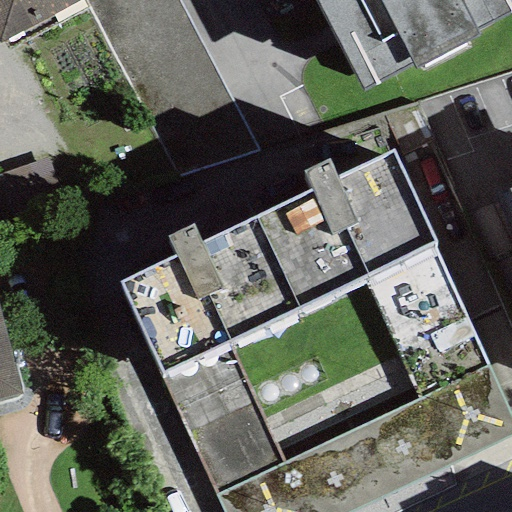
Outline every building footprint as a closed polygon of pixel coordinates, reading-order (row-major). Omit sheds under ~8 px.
[(0,0),(0,42),(81,0),(0,0)] [(178,0),(82,0),(177,180),(257,149),(178,0)] [(511,0),(316,0),(364,90),(413,64),(416,71),(478,38),(474,32),(511,12),(511,0)] [(493,361),(437,241),(394,149),(337,176),(329,160),(304,171),(313,192),(253,220),(294,308),(362,276),(418,395),(493,361)] [(49,158),(1,174),(15,217),(63,201),(49,158)] [(225,340),(294,308),(253,220),(203,243),(194,223),(168,236),(177,255),(119,283),(161,372),(217,493),(282,463),(225,340)] [(0,314),(0,401),(22,395),(0,314)] [(282,463),(217,493),(225,511),(350,511),(511,433),(511,407),(493,361),(418,395),(282,463)]
